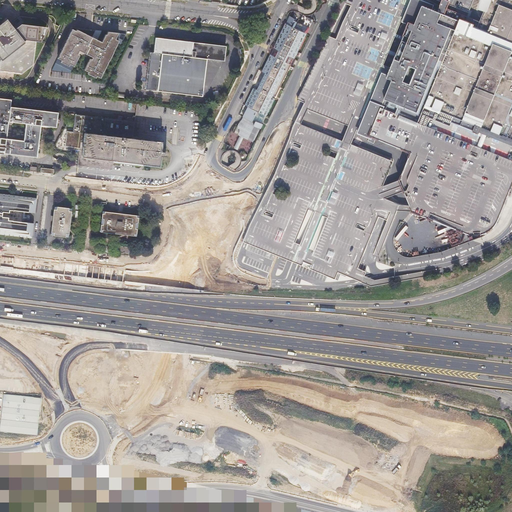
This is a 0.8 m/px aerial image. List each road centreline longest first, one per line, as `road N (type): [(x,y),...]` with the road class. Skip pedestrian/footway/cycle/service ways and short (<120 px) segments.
road 1 (motorway): [(0,309),(511,371)]
road 2 (motorway): [(511,350),(0,289)]
road 3 (motorway): [(196,348),(511,387)]
road 4 (motorway): [(268,302),(0,270)]
road 5 (motorway): [(511,263),(418,302),(268,302)]
road 6 (motorway): [(511,331),(268,302)]
road 7 (unclassified): [(342,511),(256,491),(135,485),(109,474)]
road 8 (unclassified): [(143,194),(170,229),(148,262),(0,246)]
road 9 (unclassified): [(225,202),(333,0)]
road 10 (motorway): [(191,253),(156,280),(0,262)]
road 11 (motorway): [(0,324),(196,348)]
road 12 (motorway): [(81,415),(63,375),(78,349),(196,348)]
road 13 (unclassified): [(252,58),(210,150),(201,199)]
road 14 (unclassified): [(143,194),(0,177)]
road 15 (unknown): [(6,10),(52,20),(29,79),(0,78)]
road 16 (track): [(511,456),(442,452),(423,467),(415,511)]
road 17 (unclassified): [(162,391),(191,264)]
road 18 (unknown): [(453,45),(445,93),(453,108),(494,128),(511,127)]
